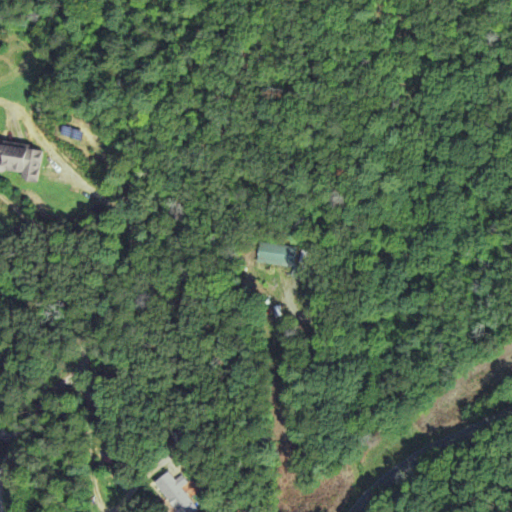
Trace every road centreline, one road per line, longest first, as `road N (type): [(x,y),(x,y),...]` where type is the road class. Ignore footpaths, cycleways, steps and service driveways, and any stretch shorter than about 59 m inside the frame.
road 1 (residential): [(100,511),(103,427),(88,345),(85,216),(61,189)]
road 2 (residential): [(511,402),(403,465),(356,511)]
